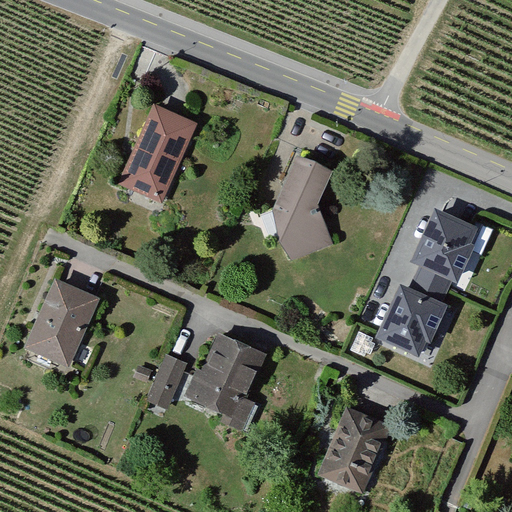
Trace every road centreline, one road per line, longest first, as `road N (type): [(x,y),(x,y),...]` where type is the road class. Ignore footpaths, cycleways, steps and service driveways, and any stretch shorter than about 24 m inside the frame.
road 1 (tertiary): [(87,0),(379,118)]
road 2 (tertiary): [(379,118),(511,177)]
road 3 (residential): [(379,118),(441,0)]
